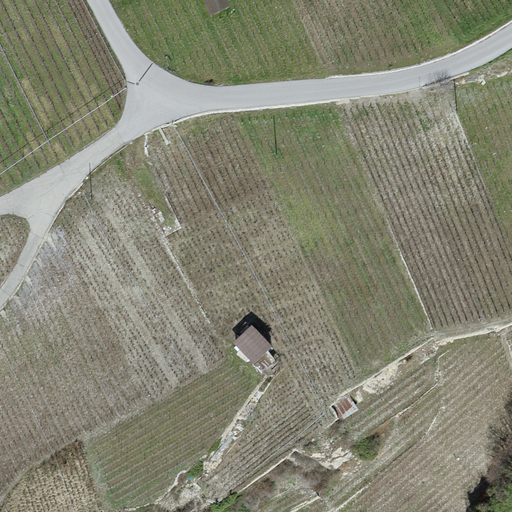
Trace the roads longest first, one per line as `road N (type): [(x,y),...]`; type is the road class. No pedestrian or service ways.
road 1 (unclassified): [(511,38),(442,73),(309,93),(189,99),(165,95),(145,79),(98,0)]
road 2 (track): [(0,308),(12,299),(55,200),(165,95)]
